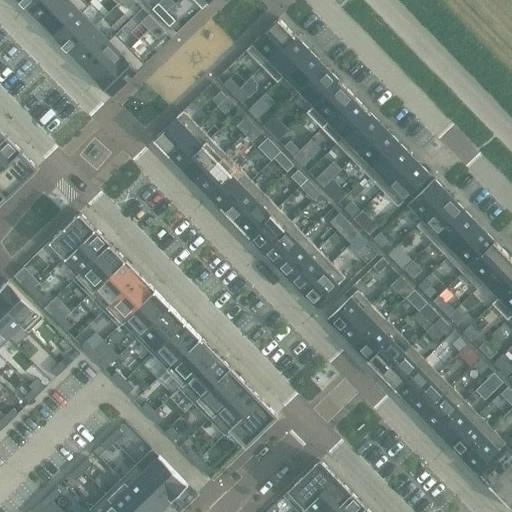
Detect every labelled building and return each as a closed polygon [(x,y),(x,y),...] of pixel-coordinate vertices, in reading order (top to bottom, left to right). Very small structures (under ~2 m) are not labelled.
[(34,0),(26,8),(40,23),(63,0),(34,0)] [(63,0),(40,23),(55,37),(81,11),(82,12),(89,5),(88,5),(83,0),(63,0)] [(134,0),(122,0),(121,1),(129,10),(137,2),(134,0)] [(159,4),(153,9),(161,18),(167,12),(159,4)] [(81,11),(55,37),(69,52),(95,26),(82,12),(81,11)] [(167,12),(161,18),(169,27),(175,21),(167,12)] [(149,15),(141,22),(149,31),(157,23),(149,15)] [(279,18),(246,50),(262,66),(295,35),(279,18)] [(157,23),(149,31),(158,39),(166,32),(157,23)] [(95,26),(69,52),(83,66),(110,41),(109,40),(95,26)] [(110,41),(83,66),(97,81),(131,49),(116,34),(116,33),(109,40),(110,41)] [(295,35),(262,66),(278,82),(285,76),(284,75),(310,50),(295,35)] [(131,49),(97,81),(112,97),(139,71),(146,64),(131,49)] [(325,66),(310,50),(284,75),(299,91),(325,66)] [(325,66),(299,91),(314,106),(340,81),(325,66)] [(230,78),(223,84),(233,94),(240,88),(230,78)] [(314,106),(307,113),(322,128),(329,122),(355,97),(340,81),(314,106)] [(240,88),(233,94),(242,103),(248,97),(240,88)] [(220,91),(211,99),(218,106),(227,97),(220,91)] [(227,97),(218,106),(225,113),(234,104),(227,97)] [(336,143),(337,144),(370,112),(355,97),(329,122),(343,136),(336,143)] [(257,101),(248,110),(257,118),(265,110),(257,101)] [(184,110),(154,139),(168,154),(198,125),(184,110)] [(370,112),(337,144),(352,159),(385,128),(370,112)] [(247,118),(238,126),(245,133),(254,125),(247,118)] [(271,118),(263,125),(278,141),(286,133),(271,118)] [(168,154),(182,168),(211,139),(198,125),(168,154)] [(254,125),(245,133),(252,140),(260,132),(254,125)] [(352,159),(367,175),(400,143),(385,128),(352,159)] [(6,136),(0,141),(0,171),(21,151),(6,136)] [(225,153),(211,139),(182,168),(195,182),(225,153)] [(290,142),(285,147),(293,156),(299,151),(290,142)] [(415,159),(400,143),(367,175),(382,190),(415,159)] [(275,147),(266,155),(271,161),(275,158),(280,152),(275,147)] [(299,151),(293,156),(303,166),(312,157),(302,148),(299,151)] [(21,151),(0,171),(0,189),(7,196),(37,168),(21,151)] [(280,152),(275,158),(288,172),(294,166),(280,152)] [(225,153),(195,182),(208,195),(238,167),(225,153)] [(415,159),(382,190),(398,207),(431,175),(415,159)] [(252,180),(238,167),(208,195),(222,209),(252,180)] [(298,170),(291,177),(301,186),(307,180),(298,170)] [(324,171),(315,179),(323,187),(330,181),(332,179),(324,171)] [(423,219),(424,220),(450,195),(434,179),(408,204),(423,219)] [(252,180),(222,209),(235,223),(265,194),(252,180)] [(307,180),(301,186),(306,192),(313,186),(307,180)] [(330,181),(323,187),(330,195),(337,188),(330,181)] [(278,208),(265,194),(235,223),(248,237),(278,208)] [(320,194),(315,199),(323,208),(329,202),(320,194)] [(416,226),(432,242),(465,210),(450,195),(424,220),(423,219),(416,226)] [(351,201),(344,209),(353,218),(361,211),(351,201)] [(248,237),(262,251),(292,222),(278,208),(248,237)] [(447,258),(480,226),(465,210),(432,242),(447,258)] [(80,212),(47,245),(62,261),(96,229),(80,212)] [(340,214),(332,222),(339,229),(347,221),(340,214)] [(367,219),(360,225),(369,235),(376,228),(367,219)] [(347,221),(339,229),(346,236),(354,228),(347,221)] [(305,235),(292,222),(262,251),(275,264),(305,235)] [(480,226),(447,258),(462,273),(495,242),(480,226)] [(96,229),(62,261),(77,276),(73,279),(74,280),(111,244),(100,233),(96,229)] [(373,238),(372,238),(382,248),(389,241),(379,232),(373,238)] [(305,235),(275,264),(289,278),(318,249),(305,235)] [(361,235),(350,246),(357,253),(368,242),(365,239),(361,235)] [(462,273),(478,290),(485,283),(484,282),(510,257),(495,242),(462,273)] [(111,244),(74,280),(89,295),(126,260),(117,251),(111,244)] [(332,263),(318,249),(289,278),(302,292),(332,263)] [(405,253),(395,262),(396,263),(403,270),(404,269),(413,261),(413,260),(405,253)] [(383,257),(373,266),(379,273),(389,264),(383,257)] [(485,283),(499,298),(511,285),(511,258),(510,257),(484,282),(485,283)] [(126,260),(89,295),(104,311),(141,275),(139,273),(126,260)] [(413,261),(404,269),(414,279),(422,270),(413,261)] [(346,277),(332,263),(302,292),(316,306),(346,277)] [(141,275),(104,311),(119,326),(156,291),(145,280),(141,275)] [(401,276),(391,286),(397,293),(408,283),(401,276)] [(27,279),(21,284),(29,293),(35,287),(27,279)] [(424,280),(418,286),(419,286),(430,297),(436,292),(424,280)] [(8,281),(0,288),(0,301),(29,332),(44,317),(8,281)] [(511,285),(499,298),(492,304),(507,320),(511,315),(511,285)] [(35,287),(29,293),(38,301),(43,296),(35,287)] [(342,333),(372,304),(358,290),(328,319),(342,333)] [(414,290),(406,298),(419,312),(419,311),(427,304),(414,290)] [(156,291),(119,326),(120,327),(123,323),(138,338),(171,306),(159,294),(156,291)] [(445,300),(439,306),(449,317),(455,310),(445,300)] [(0,301),(0,329),(9,338),(22,326),(28,332),(29,332),(0,301)] [(342,333),(355,347),(385,318),(372,304),(342,333)] [(427,304),(419,311),(433,325),(434,324),(441,317),(427,304)] [(171,306),(138,338),(153,354),(186,322),(171,306)] [(455,310),(449,317),(457,325),(466,316),(458,308),(457,308),(455,310)] [(57,310),(51,315),(60,324),(65,318),(57,310)] [(441,317),(434,324),(442,333),(449,326),(441,317)] [(65,318),(60,324),(68,332),(74,327),(65,318)] [(398,332),(385,318),(355,347),(369,361),(398,332)] [(186,322),(153,354),(168,369),(201,337),(186,322)] [(471,325),(463,332),(472,341),(479,334),(471,325)] [(0,329),(0,346),(9,338),(0,329)] [(412,346),(398,332),(369,361),(382,375),(412,346)] [(201,337),(168,369),(182,384),(178,388),(179,388),(216,353),(207,343),(201,337)] [(460,337),(452,344),(460,352),(467,345),(460,337)] [(486,340),(479,348),(490,359),(497,352),(486,340)] [(87,341),(81,346),(90,355),(95,349),(87,341)] [(425,359),(412,346),(382,375),(395,388),(425,359)] [(95,349),(90,355),(98,363),(103,358),(95,349)] [(471,349),(464,356),(473,366),(481,359),(471,349)] [(216,353),(179,388),(194,404),(231,368),(216,353)] [(68,355),(60,363),(65,369),(74,360),(68,355)] [(511,368),(500,357),(494,363),(494,364),(499,368),(509,378),(511,375),(511,368)] [(409,402),(439,373),(425,359),(395,388),(409,402)] [(481,359),(473,366),(481,374),(488,367),(481,359)] [(60,363),(51,371),(57,377),(65,369),(60,363)] [(231,368),(194,404),(209,419),(246,384),(238,376),(231,368)] [(117,372),(111,377),(120,386),(125,380),(117,372)] [(422,416),(452,387),(439,373),(409,402),(422,416)] [(494,373),(485,382),(494,391),(503,382),(494,373)] [(125,380),(120,386),(128,394),(134,389),(125,380)] [(41,381),(32,390),(38,395),(46,387),(41,381)] [(246,384),(209,419),(224,435),(261,399),(246,384)] [(511,391),(507,386),(500,393),(509,402),(511,398),(511,391)] [(465,401),(452,387),(422,416),(435,430),(465,401)] [(32,390),(24,398),(29,404),(38,395),(32,390)] [(261,399),(224,435),(225,435),(232,429),(247,444),(277,415),(261,399)] [(435,430),(449,443),(479,415),(465,401),(435,430)] [(147,402),(141,408),(150,417),(155,411),(147,402)] [(13,408),(4,416),(10,422),(19,414),(13,408)] [(155,411),(150,417),(158,425),(164,419),(155,411)] [(449,443),(462,457),(492,428),(479,415),(449,443)] [(4,416),(0,420),(0,428),(1,430),(10,422),(4,416)] [(170,427),(165,432),(173,441),(179,435),(170,427)] [(115,442),(124,434),(118,428),(109,436),(115,442)] [(506,443),(492,428),(462,457),(476,472),(506,443)] [(115,442),(109,436),(101,445),(106,450),(115,442)] [(192,449),(186,455),(195,463),(200,458),(192,449)] [(511,452),(509,449),(503,454),(511,463),(511,462),(511,452)] [(511,463),(503,454),(498,460),(506,468),(511,463)] [(172,501),(188,485),(160,455),(144,470),(137,464),(172,501)] [(84,472),(92,464),(87,458),(78,466),(84,472)] [(200,458),(195,463),(203,472),(209,466),(200,458)] [(299,511),(336,477),(320,460),(284,496),(299,511)] [(506,468),(498,460),(492,465),(500,473),(502,472),(506,468)] [(511,462),(511,463),(506,468),(502,472),(500,473),(495,479),(489,485),(511,508),(511,462)] [(160,511),(172,501),(137,464),(121,479),(152,511),(160,511)] [(500,473),(492,465),(487,470),(495,479),(500,473)] [(84,472),(78,466),(70,475),(75,480),(84,472)] [(495,479),(487,470),(481,476),(481,475),(480,476),(489,485),(495,479)] [(330,511),(351,492),(336,477),(299,511),(330,511)] [(105,494),(122,511),(152,511),(121,479),(105,494)] [(53,502),(61,494),(56,488),(47,496),(53,502)] [(361,511),(366,508),(351,492),(330,511),(361,511)] [(90,509),(92,511),(122,511),(105,494),(90,509)] [(53,502),(47,496),(39,505),(44,510),(53,502)]
